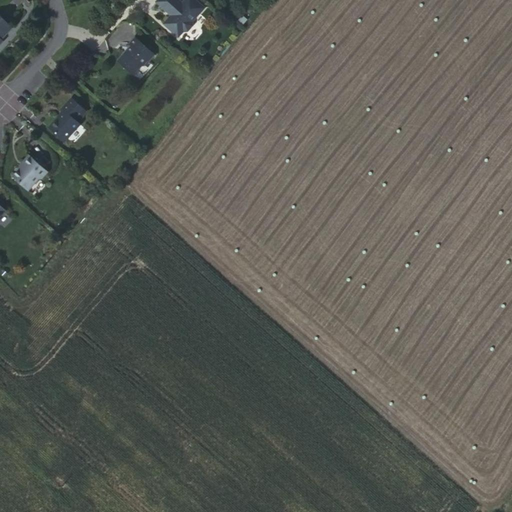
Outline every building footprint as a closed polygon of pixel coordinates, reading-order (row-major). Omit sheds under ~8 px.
[(153,0),(165,12),(177,1),(176,0),(153,0)] [(185,0),(182,5),(177,1),(165,12),(168,12),(171,15),(171,18),(164,26),(178,39),(182,34),(188,32),(191,29),(192,22),(203,10),(191,0),(185,0)] [(11,26),(0,15),(0,42),(0,38),(11,26)] [(153,56),(131,35),(124,43),(127,46),(116,58),(116,62),(131,75),(139,66),(141,66),(145,62),(147,63),(153,56)] [(62,108),(47,124),(50,129),(75,104),(69,97),(60,106),(62,108)] [(75,104),(50,129),(64,142),(79,126),(76,123),(84,112),(75,104)] [(21,166),(11,177),(28,192),(38,181),(41,180),(46,174),(27,157),(21,163),(21,166)]
